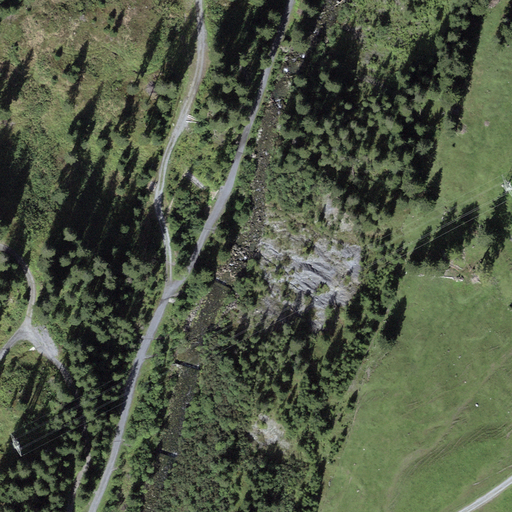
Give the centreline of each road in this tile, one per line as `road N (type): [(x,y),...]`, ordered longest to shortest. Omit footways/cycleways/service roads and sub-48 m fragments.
road 1 (track): [(293,0),(225,195),(189,276),(169,288),(162,304),(92,511)]
road 2 (track): [(169,288),(158,195),(198,68),(199,0)]
road 3 (track): [(31,319),(75,416),(81,465),(69,489),(71,511)]
